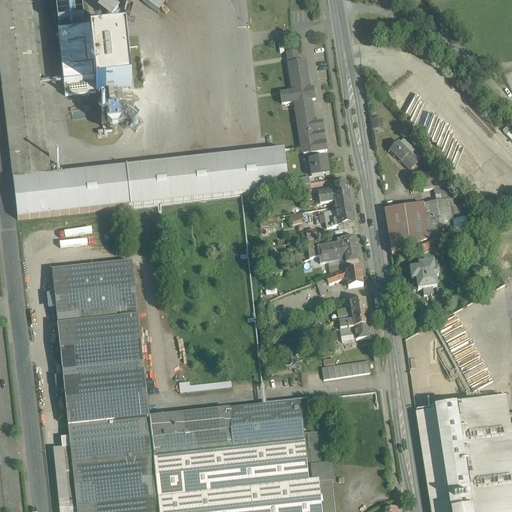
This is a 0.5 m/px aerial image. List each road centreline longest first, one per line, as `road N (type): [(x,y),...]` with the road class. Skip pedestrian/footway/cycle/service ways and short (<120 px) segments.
road 1 (tertiary): [(417,511),(336,0)]
road 2 (residential): [(40,511),(0,144)]
